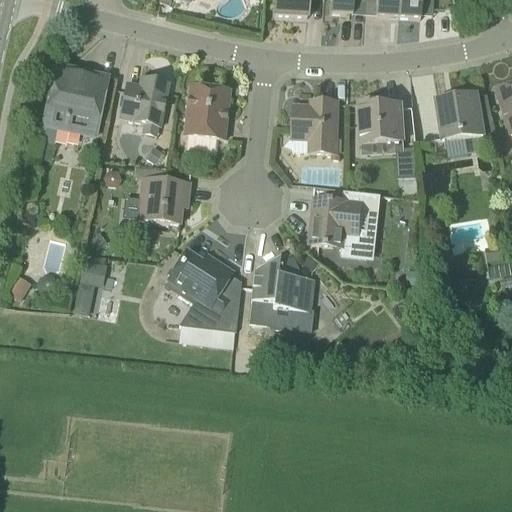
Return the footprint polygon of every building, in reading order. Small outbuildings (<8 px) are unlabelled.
[(308,3),(323,4),(324,5),(324,0),(275,0),(275,8),(274,19),(307,21),(308,3)] [(330,0),(329,18),(352,19),(353,7),(364,8),(364,0),(330,0)] [(376,8),(376,21),(398,22),(398,0),(364,0),(364,8),(376,8)] [(398,0),(398,22),(420,23),(420,13),(433,14),(433,0),(398,0)] [(43,129),(46,130),(94,140),(107,82),(89,78),(88,82),(55,75),(43,129)] [(119,123),(157,131),(160,131),(168,88),(140,83),(138,90),(126,88),(119,123)] [(231,102),(232,93),(225,92),(222,94),(189,90),(183,140),(224,145),(228,104),(231,102)] [(511,90),(498,95),(511,140),(511,139),(511,90)] [(438,106),(444,145),(483,139),(477,100),(438,106)] [(294,109),(293,144),(310,145),(309,157),(337,158),(339,106),(311,105),(311,110),(294,109)] [(361,149),(404,146),(402,108),(381,109),(381,105),(359,106),(361,149)] [(415,177),(414,157),(400,158),(402,178),(415,177)] [(182,202),(187,202),(189,188),(142,183),(138,224),(179,229),(182,202)] [(367,237),(359,237),(362,208),(314,202),(311,225),(314,225),(312,248),(342,252),(341,259),(360,261),(364,258),(367,237)] [(236,336),(237,328),(220,318),(230,302),(220,296),(232,276),(206,260),(202,266),(186,256),(176,271),(172,271),(168,277),(170,281),(168,284),(181,293),(177,298),(193,309),(179,329),(179,330),(236,336)] [(82,257),(75,315),(98,318),(105,260),(82,257)] [(255,275),(251,305),(273,308),(272,313),(309,317),(313,285),(277,281),(279,264),(255,275)]
